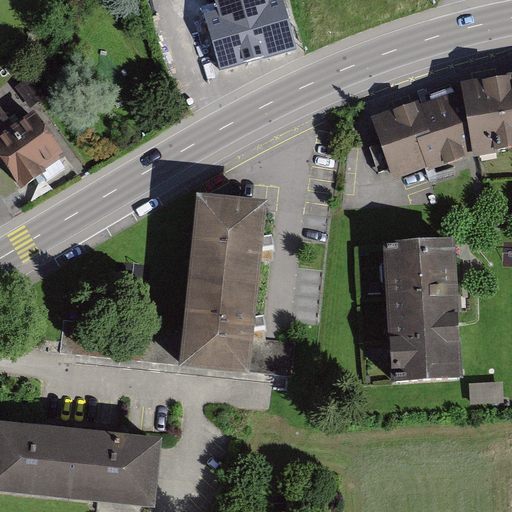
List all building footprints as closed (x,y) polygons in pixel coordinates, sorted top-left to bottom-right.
[(219,13),(205,17),(221,76),(298,54),(283,0),(267,0),(228,0),(216,3),(219,13)] [(511,78),(461,87),(462,93),(474,158),(474,161),(511,154),(511,78)] [(415,107),(371,123),(394,184),(427,171),(429,175),(474,158),(462,93),(416,109),(415,107)] [(0,158),(22,191),(44,177),(51,186),(69,173),(61,160),(65,157),(35,113),(14,127),(0,105),(0,158)] [(269,208),(198,201),(184,334),(180,374),(251,381),(255,340),(269,208)] [(456,243),(383,248),(392,388),(464,384),(456,243)] [(180,374),(184,334),(65,321),(61,362),(180,374)] [(296,344),(255,340),(251,381),(292,385),(296,344)] [(156,511),(163,445),(0,427),(0,497),(136,511),(156,511)]
